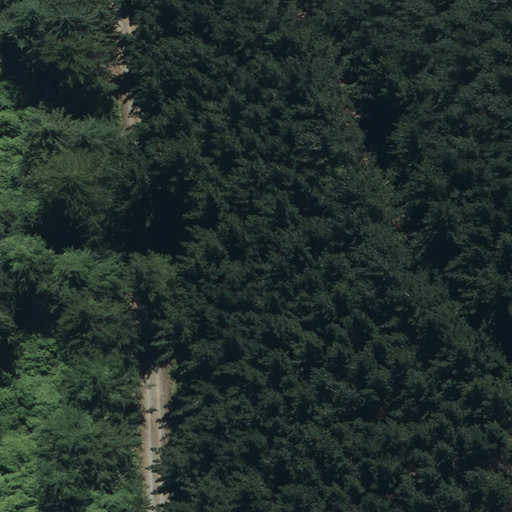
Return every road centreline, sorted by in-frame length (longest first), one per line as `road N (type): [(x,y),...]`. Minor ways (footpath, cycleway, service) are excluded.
road 1 (track): [(156,511),(138,165),(115,0)]
road 2 (track): [(319,0),(455,311),(511,358)]
